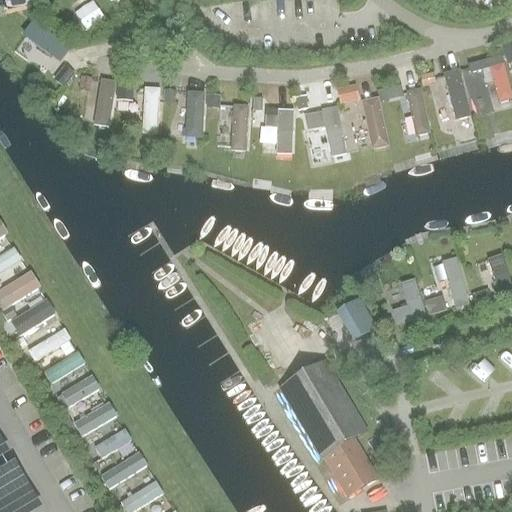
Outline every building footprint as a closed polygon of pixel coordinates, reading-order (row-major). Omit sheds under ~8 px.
[(68,0),(75,30),(100,24),(94,0),(68,0)] [(60,66),(70,53),(41,30),(31,43),(60,66)] [(507,67),(511,65),(511,44),(501,48),(507,67)] [(470,76),(490,71),(499,106),(511,102),(511,91),(502,57),(468,66),(470,76)] [(75,76),(65,67),(54,82),(64,90),(75,76)] [(462,73),(447,78),(462,125),(477,120),(462,73)] [(423,90),(436,86),(433,75),(420,78),(423,90)] [(81,79),(79,92),(90,93),(93,80),(81,79)] [(117,85),(116,103),(133,104),(134,86),(117,85)] [(337,91),(341,107),(359,103),(356,87),(337,91)] [(392,101),(404,99),(401,88),(389,90),(392,101)] [(162,134),(163,92),(146,91),(145,134),(162,134)] [(163,104),(175,105),(176,93),(164,92),(163,104)] [(428,93),(412,95),(416,139),(432,137),(428,93)] [(207,111),(220,112),(221,98),(208,97),(207,111)] [(298,113),(309,110),(306,97),(295,99),(298,113)] [(262,113),(263,100),(254,100),(254,113),(262,113)] [(373,153),(391,150),(385,100),(367,103),(373,153)] [(250,154),(252,109),(236,108),(235,153),(250,154)] [(331,159),(347,156),(338,109),(321,112),(322,114),(305,118),(308,134),(325,130),(331,159)] [(293,157),(294,113),(266,112),(265,130),(278,130),(277,156),(293,157)] [(511,278),(505,258),(491,262),(503,299),(511,295),(511,278)] [(461,262),(446,266),(458,313),(474,309),(461,262)] [(397,329),(427,320),(415,281),(400,286),(407,309),(392,314),(397,329)] [(471,297),(474,305),(491,300),(488,291),(471,297)] [(425,304),(429,318),(447,313),(443,299),(425,304)] [(357,304),(338,316),(355,343),(374,331),(357,304)] [(8,310),(6,312),(1,315),(8,325),(12,322),(14,321),(8,310)] [(68,332),(30,353),(37,366),(75,344),(68,332)] [(28,348),(22,340),(14,345),(20,353),(28,348)] [(48,373),(54,386),(89,369),(83,356),(48,373)] [(33,380),(41,375),(34,364),(26,369),(33,380)] [(325,367),(280,394),(281,395),(284,394),(324,461),(321,462),(322,464),(325,463),(346,497),(360,489),(363,493),(379,485),(354,444),(367,436),(325,367)] [(65,413),(59,403),(50,409),(56,418),(65,413)] [(84,441),(121,421),(113,406),(76,427),(84,441)] [(74,429),(67,417),(59,422),(66,434),(74,429)] [(105,463),(135,446),(129,434),(98,451),(105,463)] [(73,444),(80,455),(87,451),(81,440),(73,444)] [(98,484),(108,498),(150,469),(141,455),(98,484)] [(90,478),(100,472),(96,465),(86,470),(90,478)] [(121,505),(124,511),(141,511),(167,500),(161,486),(121,505)]
